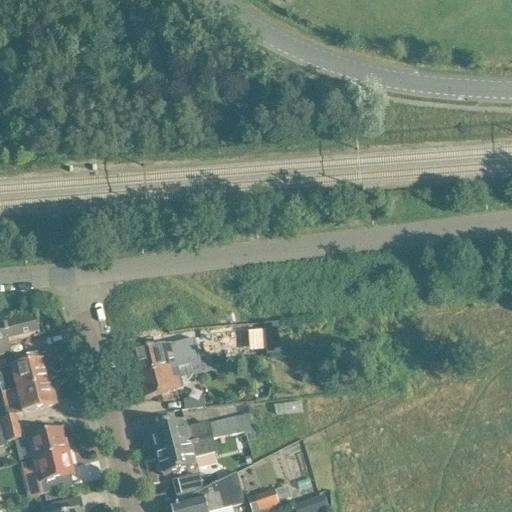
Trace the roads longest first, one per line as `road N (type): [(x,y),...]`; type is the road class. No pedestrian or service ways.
road 1 (unclassified): [(511,220),(74,275)]
road 2 (unclassified): [(511,95),(374,86),(297,61),(233,27),(208,0)]
road 3 (unclassified): [(131,511),(74,275)]
